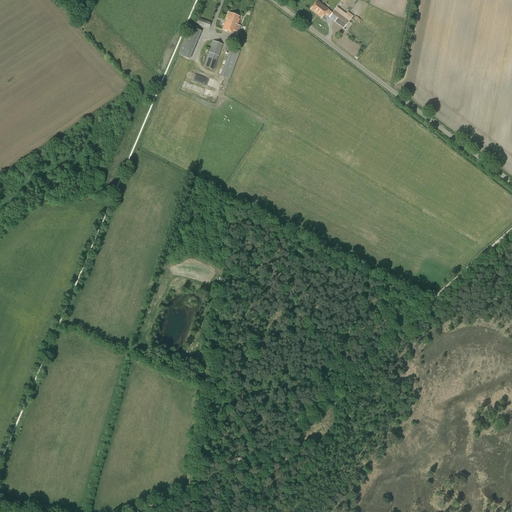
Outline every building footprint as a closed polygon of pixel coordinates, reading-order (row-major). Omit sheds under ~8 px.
[(324,14),(328,9),(317,1),(311,9),(322,18),(324,14)] [(346,14),(337,7),(332,12),(329,17),(344,28),(351,18),(353,16),(348,12),(346,14)] [(329,17),(332,12),(328,9),(324,14),(329,17)] [(238,32),(241,26),(237,25),(239,20),(238,19),(239,16),(228,12),(226,19),(223,30),(234,34),(235,31),(238,32)] [(209,28),(211,23),(196,17),(194,23),(209,28)] [(202,31),(194,28),(190,26),(178,54),(190,59),(202,31)] [(214,70),(223,44),(213,41),(204,66),(214,70)] [(230,79),(240,51),(226,46),(225,50),(229,52),(220,76),(230,79)]
